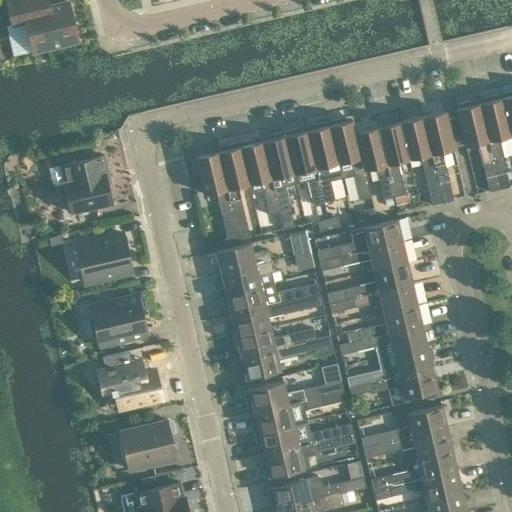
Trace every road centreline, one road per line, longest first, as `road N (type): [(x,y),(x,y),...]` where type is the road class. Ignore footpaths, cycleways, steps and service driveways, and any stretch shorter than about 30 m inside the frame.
road 1 (residential): [(233,511),(140,122),(511,36)]
road 2 (residential): [(511,211),(450,225),(511,491)]
road 3 (residential): [(110,0),(117,30),(250,0)]
